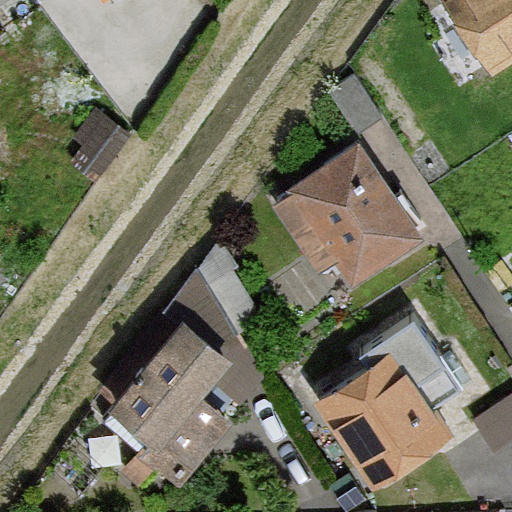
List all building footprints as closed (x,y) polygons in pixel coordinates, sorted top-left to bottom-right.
[(511,0),(447,0),(491,66),(511,52),(511,0)] [(357,136),(287,181),(291,186),(272,198),(315,264),(334,251),(351,277),(420,232),(357,136)] [(233,350),(182,310),(111,400),(162,440),(233,350)] [(391,341),(313,393),(371,479),(449,428),(391,341)] [(511,384),(478,405),(496,435),(511,425),(511,384)]
